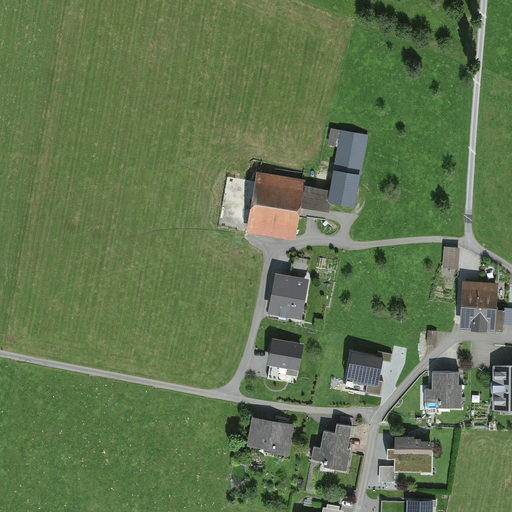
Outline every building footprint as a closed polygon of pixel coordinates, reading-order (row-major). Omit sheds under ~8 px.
[(368,135),(340,130),(329,190),(327,202),(330,203),(355,207),(368,135)] [(259,173),(250,228),(295,235),(300,208),(304,185),(304,180),(259,173)] [(329,190),(304,185),(300,208),(329,212),(330,203),(327,202),(329,190)] [(444,247),(443,267),(458,269),(460,248),(444,247)] [(270,312),(300,317),(306,281),(276,276),(270,312)] [(494,307),(496,285),(464,283),(463,305),(494,307)] [(493,329),(494,307),(463,305),(461,327),(493,329)] [(437,331),(427,330),(426,345),(436,346),(437,331)] [(301,345),(274,340),(269,364),(272,364),(270,378),(294,383),(301,345)] [(377,357),(351,351),(344,387),(370,392),(377,357)] [(511,367),(495,368),(495,408),(511,407),(511,367)] [(438,406),(460,406),(460,385),(456,385),(456,372),(434,373),(434,389),(426,389),(426,403),(438,402),(438,406)] [(250,445),(287,452),(291,426),(254,420),(250,445)] [(325,466),(346,470),(350,451),(346,450),(350,429),(338,426),(336,435),(325,433),(322,450),(315,449),(313,459),(326,461),(325,466)] [(379,466),(379,482),(393,482),(393,470),(431,470),(432,443),(420,443),(421,441),(414,440),(414,438),(395,438),(394,449),(387,449),(387,459),(394,460),(394,467),(379,466)] [(433,511),(434,498),(407,497),(406,511),(433,511)]
